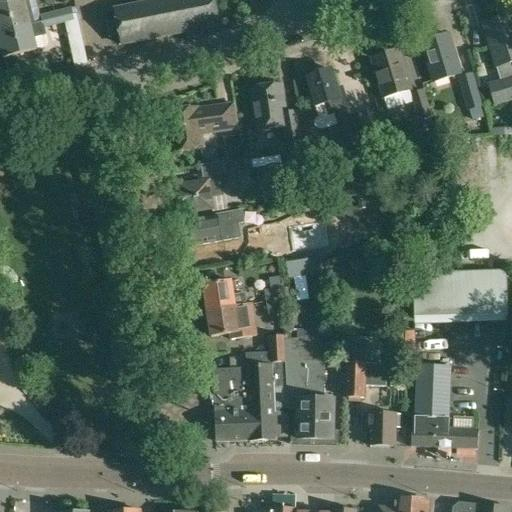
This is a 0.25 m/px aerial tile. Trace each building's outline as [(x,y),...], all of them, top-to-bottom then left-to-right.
[(136,0),(138,5),(115,10),(116,12),(107,13),(108,22),(107,22),(110,37),(120,35),(122,45),(181,34),(188,32),(189,39),(191,38),(211,34),(211,33),(202,35),(201,29),(218,26),(212,0),(136,0)] [(0,33),(30,25),(24,1),(19,2),(0,7),(0,33)] [(56,13),(58,24),(74,20),(71,9),(56,13)] [(45,28),(58,24),(56,13),(40,17),(42,22),(43,28),(45,28)] [(496,67),(497,67),(509,64),(511,62),(511,16),(483,25),(496,67)] [(42,22),(30,25),(0,33),(0,42),(1,44),(4,57),(4,58),(37,50),(34,38),(46,35),(45,28),(43,28),(42,22)] [(449,35),(422,43),(427,59),(433,82),(460,74),(457,65),(454,53),(451,42),(449,35)] [(375,70),(383,98),(410,90),(399,51),(393,52),(391,48),(373,53),(374,58),(372,59),(375,70)] [(511,73),(509,64),(497,67),(501,83),(489,86),(495,105),(511,100),(511,73)] [(322,129),(323,129),(337,125),(344,146),(374,136),(367,113),(352,118),(349,108),(342,110),(339,100),(341,99),(332,70),(307,78),(320,118),(318,118),(317,119),(316,120),(316,121),(315,123),(315,124),(315,125),(316,127),(317,128),(318,128),(319,129),(320,130),(322,129)] [(472,75),(458,79),(468,111),(481,107),(472,75)] [(250,90),(257,131),(284,127),(286,139),(302,137),(298,111),(286,113),(281,85),(250,90)] [(423,90),(411,94),(413,103),(419,122),(420,122),(430,119),(432,118),(423,90)] [(198,109),(169,114),(174,151),(204,147),(202,134),(225,131),(222,107),(206,109),(206,112),(199,113),(198,109)] [(251,159),(239,160),(240,172),(252,170),(251,159)] [(203,183),(199,184),(179,187),(180,193),(182,204),(184,214),(225,208),(223,191),(239,189),(236,173),(225,175),(224,165),(224,162),(201,166),(203,183)] [(324,196),(293,202),(295,210),(326,204),(324,196)] [(188,243),(189,248),(221,242),(221,241),(231,239),(228,221),(218,222),(217,218),(185,223),(186,232),(188,243)] [(293,251),(330,246),(326,222),(290,227),(293,251)] [(337,251),(340,275),(362,273),(359,249),(337,251)] [(326,258),(307,262),(309,277),(329,274),(326,258)] [(412,271),(414,324),(508,320),(506,268),(412,271)] [(207,311),(248,304),(245,293),(233,295),(231,281),(213,284),(203,285),(205,296),(207,311)] [(266,291),(267,301),(282,299),(280,289),(269,291),(266,291)] [(284,310),(282,299),(267,301),(269,312),(284,310)] [(212,337),(232,334),(233,339),(253,335),(248,304),(207,311),(211,330),(212,337)] [(270,354),(246,355),(246,367),(246,369),(248,397),(250,441),(276,439),(280,438),(279,414),(278,410),(288,409),(287,393),(285,340),(284,336),(269,337),(270,354)] [(299,339),(285,340),(287,393),(288,409),(297,409),(297,415),(297,423),(297,439),(307,439),(333,440),(333,431),(334,415),(334,399),(323,399),(324,362),(324,338),(299,339)] [(387,365),(366,364),(366,340),(348,339),(347,374),(343,374),(342,383),(346,383),(346,397),(350,397),(349,401),(360,401),(360,398),(365,398),(365,387),(386,387),(387,365)] [(230,358),(230,369),(244,369),(244,358),(230,358)] [(411,448),(478,450),(479,431),(448,430),(451,368),(417,367),(415,429),(412,429),(411,448)] [(246,369),(212,371),(216,442),(250,441),(248,397),(246,369)] [(366,415),(366,430),(371,430),(370,446),(395,447),(396,427),(401,427),(402,416),(380,415),(380,411),(371,411),(370,415),(366,415)] [(428,511),(430,502),(398,500),(394,503),(394,509),(388,508),(388,511),(428,511)]
